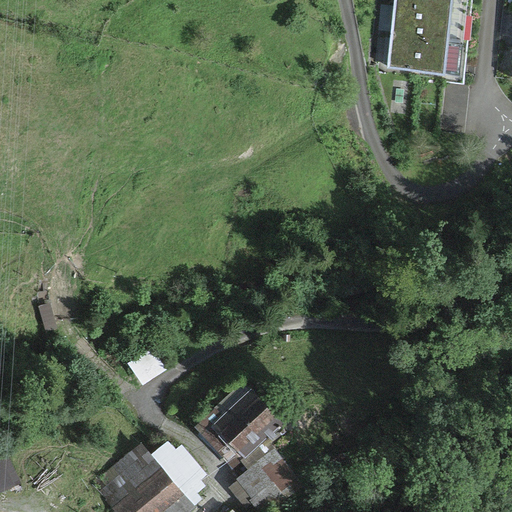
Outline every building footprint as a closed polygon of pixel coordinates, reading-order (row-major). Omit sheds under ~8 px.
[(386,0),(382,62),(445,67),(450,0),(386,0)] [(145,388),(170,372),(154,348),(130,363),(145,388)] [(244,384),(204,420),(240,459),(279,423),(244,384)] [(187,511),(195,505),(138,445),(89,491),(108,511),(187,511)] [(283,452),(229,480),(245,511),(252,511),(301,487),(283,452)] [(0,459),(0,494),(23,482),(8,455),(0,459)]
